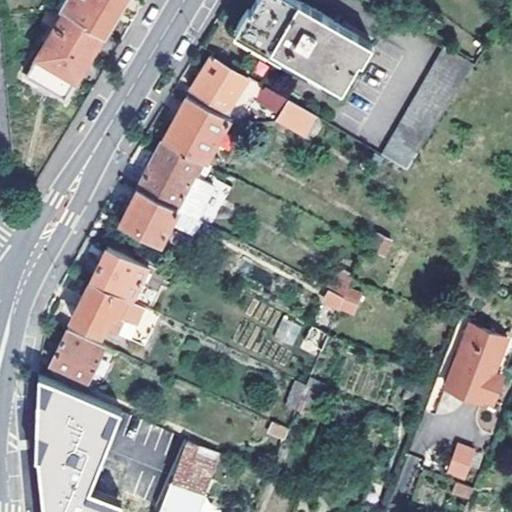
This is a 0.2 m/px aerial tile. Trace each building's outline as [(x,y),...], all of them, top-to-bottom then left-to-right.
[(64,0),(61,7),(103,32),(121,0),(64,0)] [(296,0),(254,0),(238,25),(271,45),(268,50),(281,58),(284,53),(340,88),(359,60),(362,62),(373,46),(296,0)] [(65,95),(103,32),(61,7),(45,9),(41,17),(55,25),(27,72),(65,95)] [(235,29),(268,50),(271,45),(238,25),(235,29)] [(407,169),(476,64),(446,46),(381,153),(407,169)] [(229,108),(249,74),(213,53),(192,88),(229,108)] [(337,94),(340,88),(284,53),(281,58),(337,94)] [(289,98),(267,85),(258,99),(280,113),(289,98)] [(208,162),(231,118),(189,94),(165,139),(206,161),(208,162)] [(307,134),(317,115),(289,98),(280,113),(278,116),(307,134)] [(198,175),(206,161),(165,139),(139,187),(198,219),(216,185),(198,175)] [(195,237),(204,222),(198,219),(139,187),(121,222),(161,243),(172,224),(195,237)] [(92,280),(127,297),(153,310),(155,305),(136,295),(140,287),(145,289),(152,275),(167,282),(169,277),(108,246),(92,280)] [(118,316),(127,297),(92,280),(73,319),(102,333),(111,313),(118,316)] [(340,308),(344,297),(329,289),(324,299),(340,308)] [(293,345),(300,326),(281,319),(274,338),(293,345)] [(505,336),(469,323),(446,386),(481,399),(483,397),(494,400),(503,376),(492,371),(505,336)] [(329,334),(312,325),(300,351),(318,360),(329,334)] [(52,363),(88,380),(96,364),(106,344),(69,327),(52,363)] [(110,371),(96,364),(88,380),(102,386),(110,371)] [(34,424),(34,434),(42,511),(118,511),(120,508),(86,495),(119,409),(39,375),(34,424)] [(298,409),(307,386),(294,381),(285,404),(298,409)] [(273,430),(287,436),(291,427),(277,421),(273,430)] [(221,451),(189,437),(172,478),(204,491),(221,451)] [(459,442),(448,468),(465,474),(475,449),(459,442)] [(195,511),(204,491),(172,478),(158,511),(195,511)] [(451,491),(468,498),(473,486),(455,479),(451,491)]
